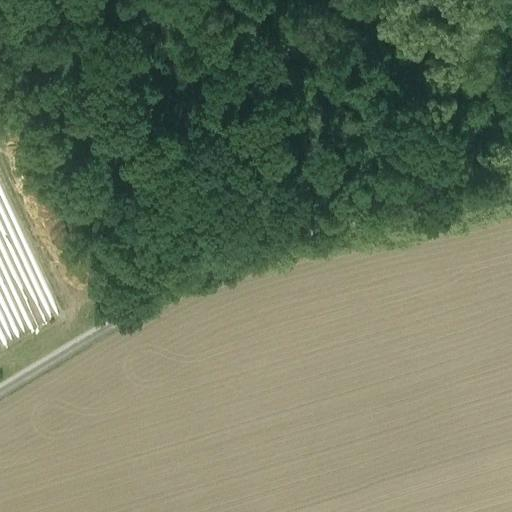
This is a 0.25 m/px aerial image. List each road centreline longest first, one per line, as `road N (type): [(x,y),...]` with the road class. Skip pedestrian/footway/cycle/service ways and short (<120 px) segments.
road 1 (track): [(511,187),(232,261),(0,389)]
road 2 (track): [(511,101),(277,38),(197,0)]
